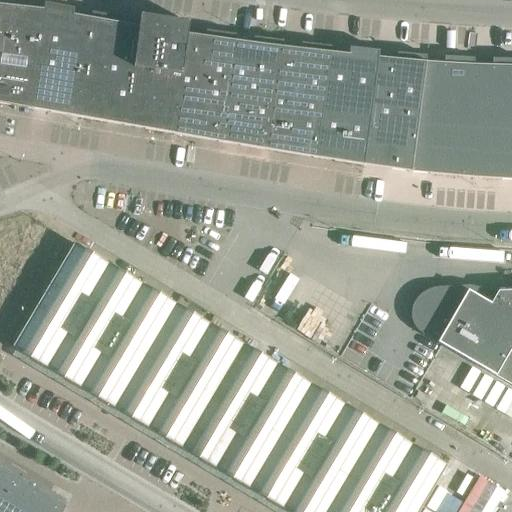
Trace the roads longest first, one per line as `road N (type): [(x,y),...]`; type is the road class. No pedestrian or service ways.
road 1 (unclassified): [(511,478),(67,215),(47,184)]
road 2 (unclassified): [(511,226),(391,216),(94,167),(47,184)]
road 3 (tertiary): [(172,511),(0,408)]
road 4 (unclassified): [(346,0),(511,11)]
